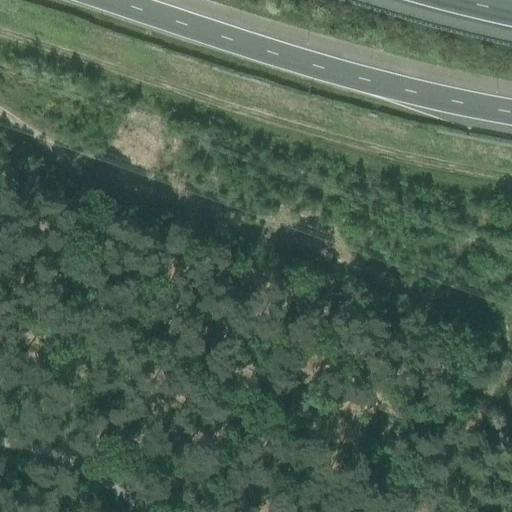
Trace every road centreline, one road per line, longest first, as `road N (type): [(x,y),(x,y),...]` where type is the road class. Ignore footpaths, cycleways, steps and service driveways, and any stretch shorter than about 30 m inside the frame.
road 1 (track): [(0,39),(511,176)]
road 2 (track): [(79,163),(498,328)]
road 3 (trunk): [(100,0),(295,64),(511,115)]
road 4 (track): [(63,511),(79,163)]
road 5 (track): [(498,328),(502,358),(439,511)]
